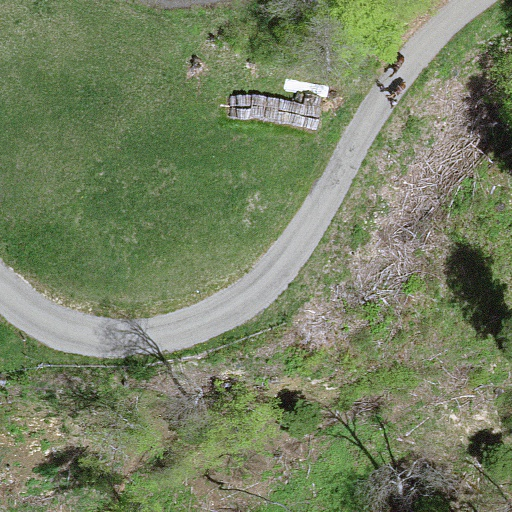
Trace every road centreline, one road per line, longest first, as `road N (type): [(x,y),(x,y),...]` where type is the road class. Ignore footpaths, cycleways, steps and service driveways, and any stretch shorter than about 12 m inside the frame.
road 1 (track): [(0,296),(51,331),(97,341),(197,328),(239,309),(296,253),(404,60),(468,0)]
road 2 (motorway): [(0,165),(190,511)]
road 3 (motorway): [(370,0),(511,258)]
